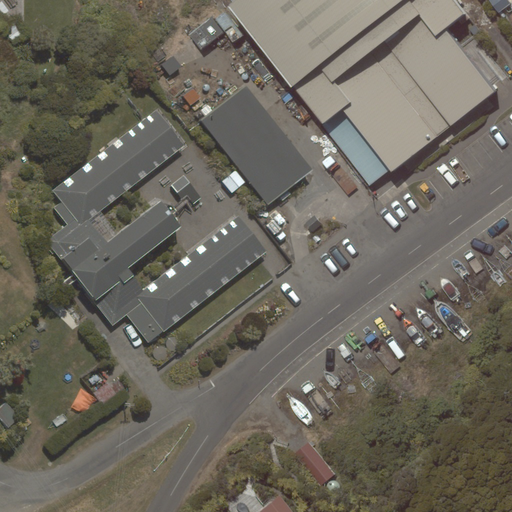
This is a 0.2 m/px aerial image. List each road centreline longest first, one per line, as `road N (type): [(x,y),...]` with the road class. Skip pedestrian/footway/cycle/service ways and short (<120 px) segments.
road 1 (residential): [(235,390),(511,178)]
road 2 (residential): [(0,483),(56,484),(214,387),(235,390)]
road 3 (residential): [(159,511),(235,390)]
